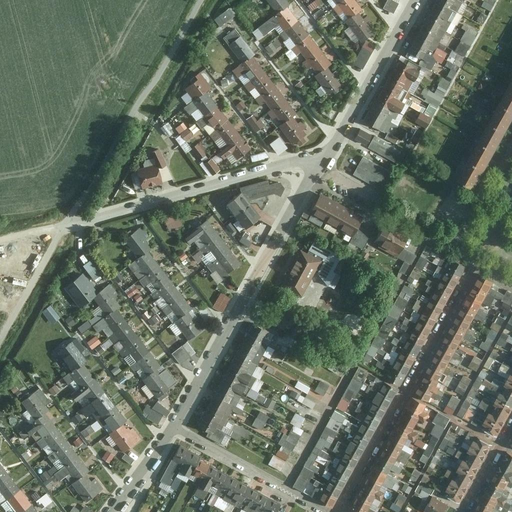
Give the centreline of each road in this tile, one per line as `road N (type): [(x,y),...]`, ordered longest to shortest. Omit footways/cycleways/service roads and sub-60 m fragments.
road 1 (residential): [(317,167),(287,165),(0,241)]
road 2 (residential): [(173,427),(317,167)]
road 3 (residential): [(338,511),(478,259)]
road 4 (residential): [(317,167),(416,0)]
road 5 (residential): [(173,427),(326,511)]
road 6 (residential): [(456,247),(317,167)]
